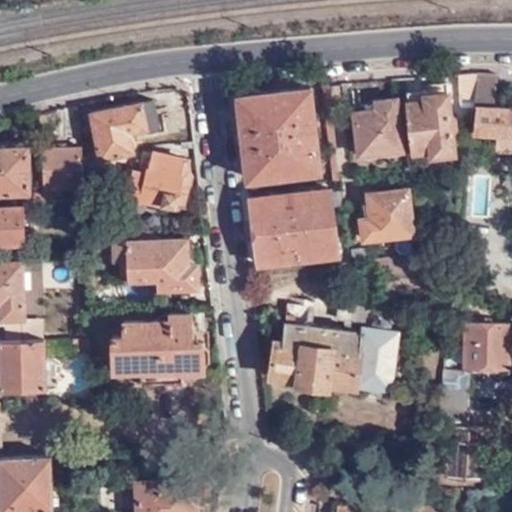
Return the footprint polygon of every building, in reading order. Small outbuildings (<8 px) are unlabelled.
[(476,72),(476,74),(474,99),(474,100),(473,102),(473,104),(477,105),(496,106),(497,98),(498,74),(476,72)] [(459,75),(459,102),(473,102),(474,100),(474,99),(476,74),(461,74),(459,75)] [(335,178),(341,177),(331,84),(326,85),(335,178)] [(241,95),(250,178),(321,169),(312,86),(241,95)] [(354,91),(362,154),(405,149),(398,97),(378,98),(379,101),(362,104),(361,90),(354,91)] [(428,94),(428,100),(408,102),(414,150),(433,148),(434,154),(456,152),(449,91),(428,94)] [(160,125),(156,99),(95,111),(103,157),(137,151),(134,130),(160,125)] [(511,107),(497,106),(496,106),(477,105),(475,132),(497,133),(511,133),(511,107)] [(511,152),(511,133),(497,133),(497,152),(511,152)] [(0,191),(31,191),(31,145),(0,144),(0,191)] [(85,186),(84,145),(44,146),(45,187),(85,186)] [(193,160),(144,149),(142,169),(128,170),(122,197),(144,202),(145,199),(178,206),(178,203),(192,206),(197,187),(192,186),(194,176),(190,171),(193,160)] [(410,187),(382,190),(382,186),(366,188),(369,217),(364,218),(365,238),(415,232),(410,187)] [(34,191),(35,199),(66,197),(66,189),(34,191)] [(253,198),(259,263),(339,255),(333,189),(253,198)] [(0,241),(61,239),(60,202),(0,205),(0,241)] [(154,238),(154,228),(130,230),(131,239),(154,238)] [(86,231),(87,245),(107,245),(108,231),(87,230),(86,231)] [(188,238),(154,238),(131,239),(116,239),(116,257),(128,257),(130,276),(160,276),(160,286),(199,286),(199,263),(190,264),(188,238)] [(0,316),(27,317),(25,258),(0,259),(0,316)] [(367,304),(339,299),(337,314),(366,319),(367,304)] [(385,389),(392,390),(395,377),(403,378),(406,347),(398,347),(400,330),(392,329),(391,324),(388,320),(382,317),(376,320),(373,323),(372,328),(365,327),(364,332),(358,331),(359,328),(314,323),(316,305),(289,302),(284,339),(279,338),(274,376),(301,379),(301,382),(331,386),(331,383),(364,386),(365,391),(367,396),(370,398),(376,399),(381,397),(385,393),(385,389)] [(185,381),(185,370),(206,369),(204,311),(171,312),(172,318),(124,320),(124,335),(113,336),(113,361),(117,360),(116,381),(149,381),(149,383),(185,381)] [(511,367),(511,316),(481,316),(481,322),(468,322),(467,366),(511,367)] [(0,338),(0,369),(0,387),(53,386),(52,360),(47,360),(46,336),(0,338)] [(72,348),(90,349),(89,336),(72,336),(72,348)] [(439,426),(469,426),(471,371),(445,370),(439,426)] [(491,429),(450,428),(446,478),(488,480),(491,429)] [(0,454),(0,509),(11,509),(56,508),(54,452),(3,454),(1,454),(0,454)] [(204,500),(203,477),(138,480),(138,511),(197,511),(197,500),(204,500)]
